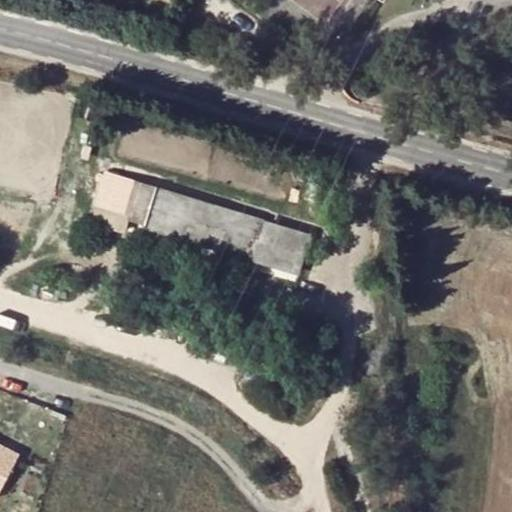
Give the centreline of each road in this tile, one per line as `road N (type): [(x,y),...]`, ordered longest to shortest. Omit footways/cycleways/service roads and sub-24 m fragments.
road 1 (secondary): [(511,172),(0,28)]
road 2 (track): [(323,511),(287,441),(239,404),(175,365),(0,305)]
road 3 (track): [(314,481),(301,502),(272,509),(180,425),(0,367)]
road 4 (track): [(297,456),(337,412),(371,135)]
